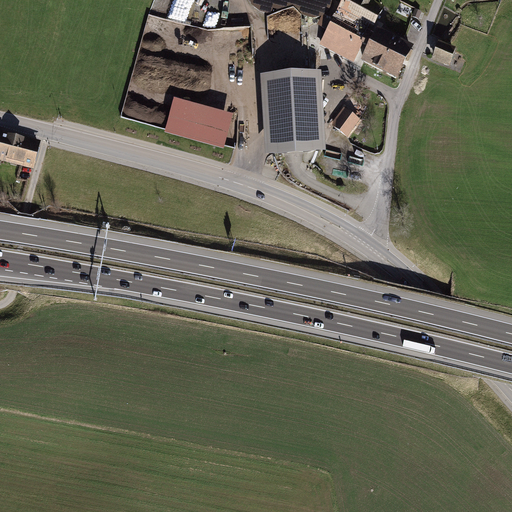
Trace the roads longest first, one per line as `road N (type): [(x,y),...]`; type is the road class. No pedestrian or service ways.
road 1 (motorway): [(511,333),(0,229)]
road 2 (motorway): [(0,260),(511,364)]
road 3 (secondary): [(0,118),(223,178),(365,244)]
road 4 (unclassified): [(440,0),(393,120),(379,220),(365,244)]
road 5 (secondary): [(365,244),(417,286),(511,390)]
